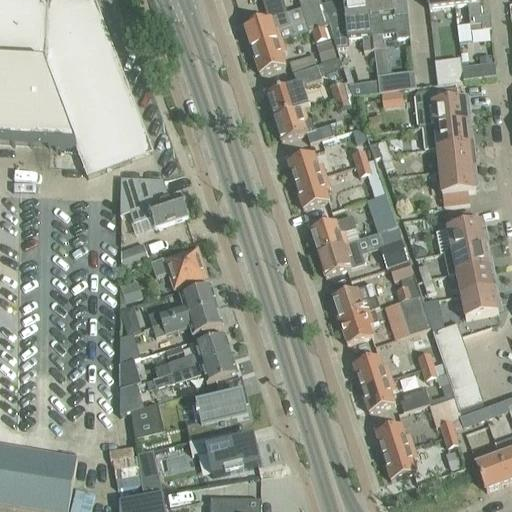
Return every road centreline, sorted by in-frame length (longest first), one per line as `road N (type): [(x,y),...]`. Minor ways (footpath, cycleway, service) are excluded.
road 1 (tertiary): [(355,511),(185,0)]
road 2 (tertiary): [(161,0),(330,511)]
road 3 (residential): [(511,191),(496,0)]
